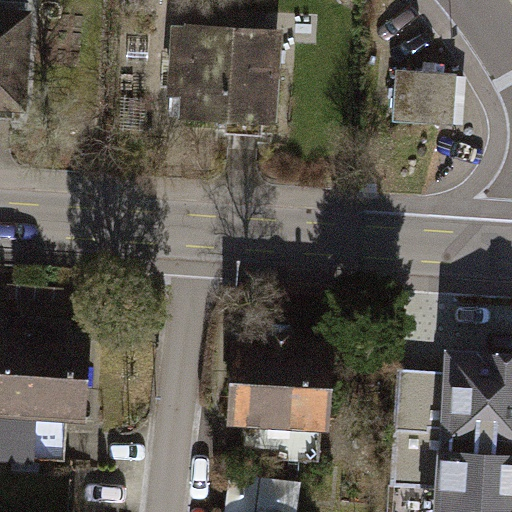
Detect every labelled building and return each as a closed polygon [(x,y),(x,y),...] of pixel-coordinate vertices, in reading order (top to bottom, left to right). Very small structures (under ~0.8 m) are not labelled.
[(24,12),(0,10),(0,103),(19,105),(24,12)] [(277,31),(181,24),(175,109),(271,116),(277,31)] [(449,75),(392,71),(388,122),(446,125),(449,75)] [(101,339),(0,329),(0,410),(93,420),(101,339)] [(333,334),(237,330),(233,425),(329,429),(333,334)] [(511,511),(511,338),(441,336),(436,442),(444,443),(441,511),(511,511)] [(304,511),(304,487),(239,486),(239,510),(304,511)]
